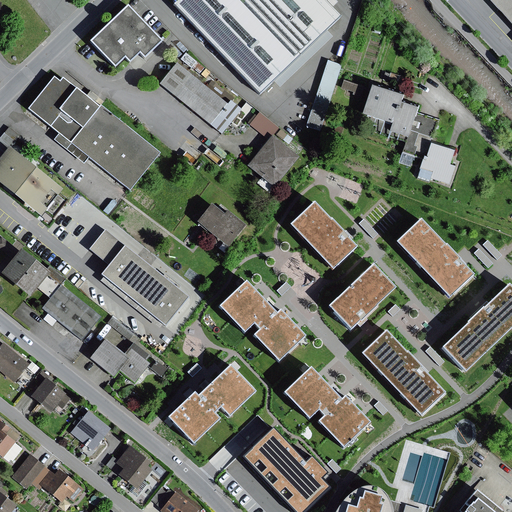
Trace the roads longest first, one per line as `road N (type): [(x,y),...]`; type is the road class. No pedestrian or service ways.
road 1 (residential): [(0,320),(168,455),(225,511)]
road 2 (unknown): [(194,480),(261,417),(321,339),(331,277)]
road 3 (unknown): [(55,48),(115,95),(201,140)]
road 4 (residential): [(0,403),(134,511)]
road 5 (unknown): [(0,109),(110,193)]
road 6 (residential): [(15,86),(107,0)]
